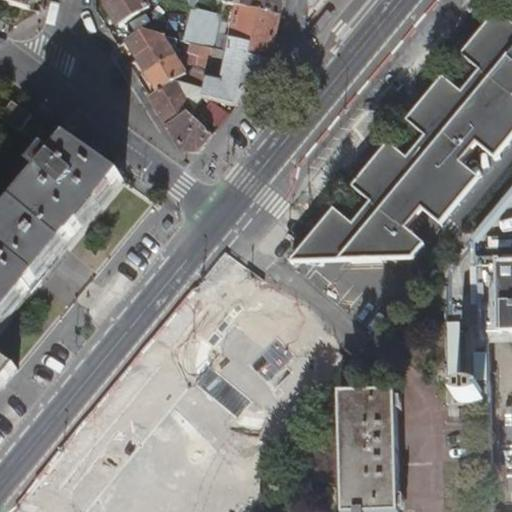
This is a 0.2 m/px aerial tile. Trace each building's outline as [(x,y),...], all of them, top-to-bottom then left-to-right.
[(0,0),(0,2),(31,11),(33,0),(0,0)] [(146,0),(107,0),(109,10),(120,27),(152,8),(146,0)] [(162,0),(193,8),(194,0),(162,0)] [(226,3),(226,0),(212,0),(209,12),(224,15),(226,3)] [(226,0),(226,3),(241,7),(282,15),(285,0),(226,0)] [(310,0),(309,7),(318,12),(327,0),(310,0)] [(282,15),(241,7),(233,39),(219,36),(217,49),(212,74),(206,100),(239,107),(270,70),(282,15)] [(209,12),(197,9),(189,43),(204,46),(217,49),(219,36),(220,34),(222,23),(224,15),(209,12)] [(337,213),(292,267),(416,263),(428,249),(409,233),(427,212),(445,228),(482,183),(464,168),(482,147),(500,162),(511,147),(511,24),(501,15),(465,59),(483,73),(464,96),(446,81),(410,125),(429,140),(411,162),(392,147),(356,190),(375,206),(356,229),(337,213)] [(145,32),(129,42),(139,59),(165,43),(166,37),(145,32)] [(165,43),(139,59),(149,75),(178,58),(170,45),(165,43)] [(217,49),(204,46),(200,68),(212,74),(217,49)] [(188,75),(178,58),(149,75),(160,93),(177,82),(180,81),(188,75)] [(160,93),(151,98),(169,127),(192,114),(197,111),(177,82),(160,93)] [(34,117),(14,103),(3,118),(23,132),(34,117)] [(192,114),(169,127),(184,152),(200,154),(214,136),(192,114)] [(0,331),(33,292),(32,292),(75,241),(76,241),(126,182),(75,146),(58,166),(49,159),(38,173),(46,180),(0,233),(0,331)] [(511,511),(511,265),(502,266),(502,264),(499,264),(501,337),(511,337),(511,511)] [(292,312),(260,303),(227,313),(205,338),(200,372),(214,403),(243,421),(277,421),(306,402),(320,371),(315,338),(292,312)] [(0,396),(20,372),(0,357),(0,396)] [(464,404),(465,404),(467,405),(478,405),(482,403),(482,392),(475,391),(464,392),(464,404)] [(402,511),(400,395),(348,396),(351,511),(402,511)] [(351,511),(348,396),(342,397),(346,511),(351,511)]
